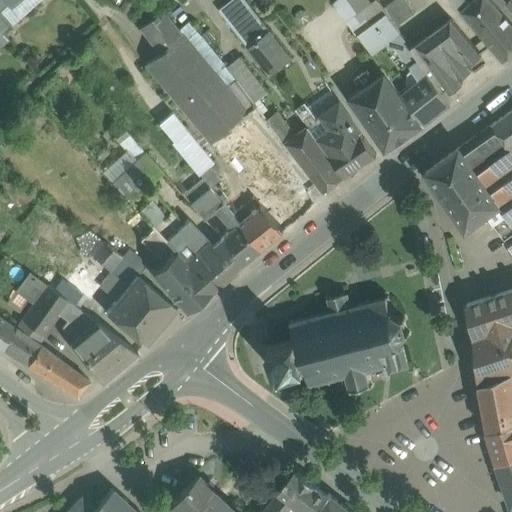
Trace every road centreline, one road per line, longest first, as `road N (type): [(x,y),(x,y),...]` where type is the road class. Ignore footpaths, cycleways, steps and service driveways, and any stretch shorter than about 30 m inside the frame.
road 1 (residential): [(496,511),(468,341),(441,228),(414,161)]
road 2 (secondary): [(414,161),(191,337)]
road 3 (secondary): [(401,511),(191,337)]
road 4 (secondary): [(191,337),(66,447)]
road 5 (secondary): [(511,84),(414,161)]
